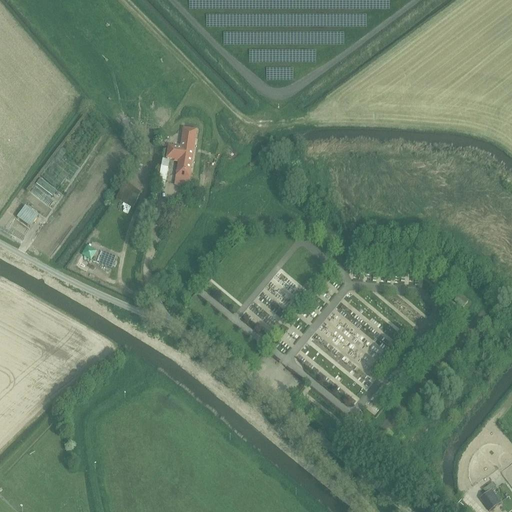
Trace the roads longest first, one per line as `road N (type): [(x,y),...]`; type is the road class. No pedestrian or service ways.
road 1 (unclassified): [(307,429),(164,320),(0,244)]
road 2 (track): [(298,124),(242,118),(127,0)]
road 3 (unclassified): [(407,511),(307,429)]
